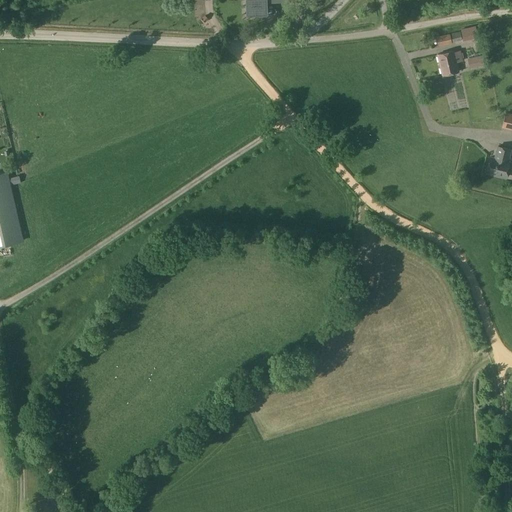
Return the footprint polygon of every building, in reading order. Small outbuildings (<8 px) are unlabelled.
[(246,0),(247,14),(266,13),(265,0),(246,0)] [(471,27),(461,29),(464,42),(474,40),(471,27)] [(461,41),(459,31),(433,38),(435,47),(461,41)] [(453,52),(453,51),(437,54),(442,75),(458,71),(456,62),(462,60),(460,51),(453,52)] [(482,65),(480,56),(467,59),(470,68),(482,65)] [(511,115),(504,114),(501,127),(511,129),(511,115)] [(507,162),(510,150),(497,147),(494,159),(489,158),(486,174),(506,178),(509,162),(507,162)] [(7,172),(0,173),(0,245),(22,240),(7,172)]
